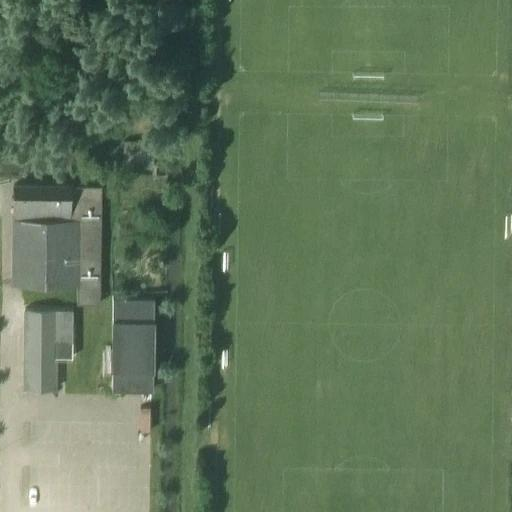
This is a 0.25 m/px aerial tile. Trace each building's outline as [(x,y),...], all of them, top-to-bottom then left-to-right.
[(153,141),(123,141),(123,159),(124,159),(124,163),(148,164),(148,159),(153,159),(153,141)] [(70,185),(14,184),(12,285),(77,285),(77,303),(100,304),(101,185),(70,185)] [(153,298),(113,297),(112,389),(153,389),(153,298)] [(72,309),(24,309),(24,388),(56,388),(56,342),(72,342),(72,309)] [(150,400),(138,400),(138,424),(150,424),(150,400)]
